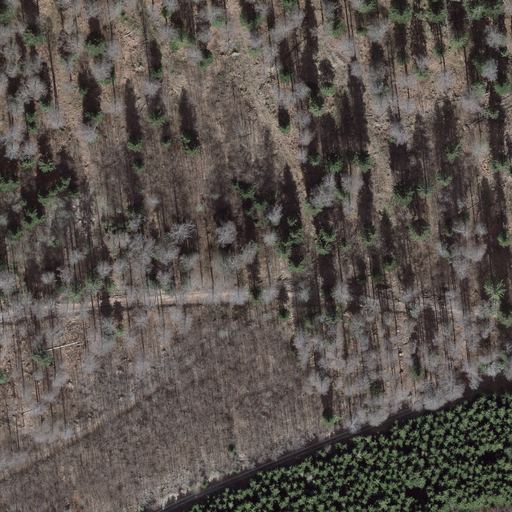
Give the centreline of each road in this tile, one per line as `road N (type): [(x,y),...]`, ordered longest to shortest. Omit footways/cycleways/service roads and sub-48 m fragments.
road 1 (track): [(0,312),(231,297),(511,319)]
road 2 (track): [(154,511),(511,372)]
